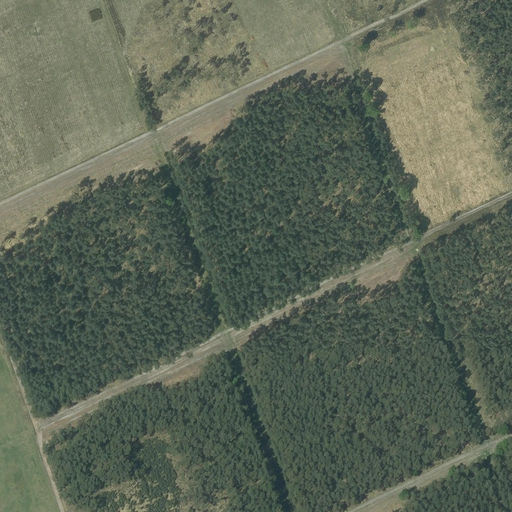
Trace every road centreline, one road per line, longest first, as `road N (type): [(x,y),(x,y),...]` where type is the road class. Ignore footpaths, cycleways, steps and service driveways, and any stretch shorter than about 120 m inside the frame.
road 1 (track): [(429,0),(0,207)]
road 2 (track): [(64,511),(0,330)]
road 3 (track): [(511,433),(353,511)]
